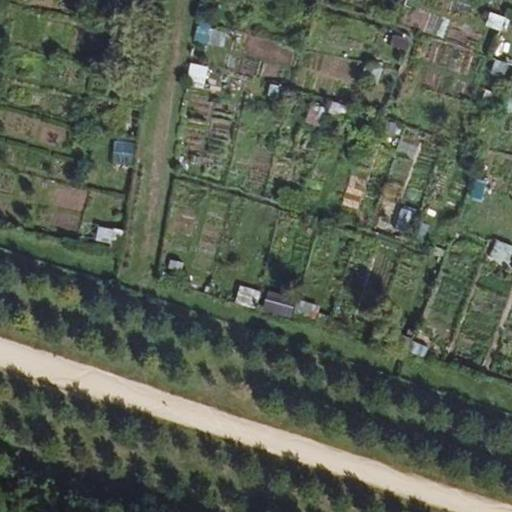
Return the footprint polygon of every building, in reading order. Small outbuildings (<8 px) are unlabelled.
[(492,12),(488,26),(504,31),(508,17),(492,12)] [(194,39),(222,50),(229,32),(201,22),(194,39)] [(189,82),(215,85),(217,68),(191,64),(189,82)] [(312,103),(308,124),(321,127),(326,106),(312,103)] [(116,142),(117,166),(135,166),(134,141),(116,142)] [(95,148),(91,164),(112,169),(116,153),(95,148)] [(98,244),(125,245),(126,229),(99,227),(98,244)] [(511,245),(497,240),(492,256),(510,262),(511,257),(511,245)] [(237,302),(257,308),(262,293),(242,287),(237,302)]
